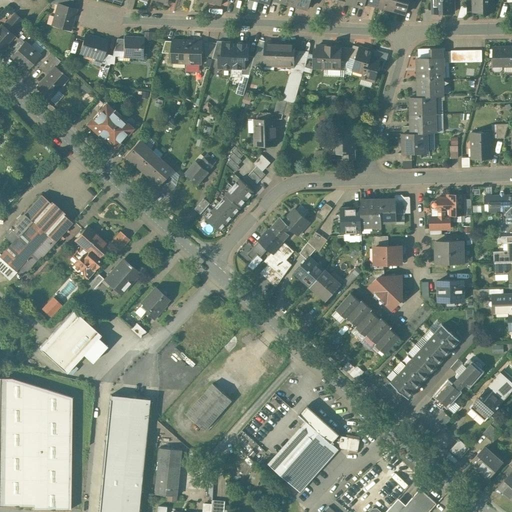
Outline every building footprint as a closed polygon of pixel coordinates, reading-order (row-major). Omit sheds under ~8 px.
[(73,0),(52,0),(50,3),(58,5),(71,9),(71,8),(73,0)] [(310,0),(296,0),(295,5),(308,8),(310,0)] [(394,0),(380,0),(378,6),(392,10),(394,0)] [(394,0),(392,10),(405,14),(409,0),(394,0)] [(453,13),(452,0),(432,0),(433,13),(453,13)] [(472,0),(473,12),(493,12),(492,0),(472,0)] [(71,9),(58,5),(52,25),(69,30),(75,9),(71,8),(71,9)] [(15,13),(3,27),(11,34),(23,21),(15,13)] [(3,27),(1,25),(0,25),(0,48),(1,50),(13,36),(11,34),(3,27)] [(107,41),(85,35),(79,53),(101,59),(103,53),(107,41)] [(144,38),(124,37),(123,39),(123,52),(129,53),(129,57),(144,58),(144,38)] [(123,39),(117,39),(113,51),(123,52),(123,39)] [(187,40),(172,39),(172,53),(171,63),(186,63),(187,40)] [(202,40),(187,40),(186,63),(201,64),(201,57),(202,42),(202,40)] [(172,41),(165,41),(162,53),(172,53),(172,41)] [(224,41),(217,41),(216,43),(212,57),(212,58),(219,60),(219,54),(222,54),(223,43),(224,41)] [(23,42),(10,57),(11,56),(18,62),(17,63),(25,70),(35,59),(38,55),(23,42)] [(216,43),(208,42),(207,57),(208,57),(212,57),(216,43)] [(223,43),(222,54),(219,54),(219,60),(219,67),(231,68),(232,55),(235,55),(235,43),(223,43)] [(248,44),(235,43),(235,55),(232,55),(231,68),(242,68),(244,68),(244,57),(247,57),(247,55),(248,55),(248,44)] [(294,44),(265,43),(264,65),(290,66),(293,66),(294,50),(294,44)] [(341,46),(317,45),(316,55),(313,55),(313,67),(339,68),(340,68),(340,61),(341,47),(341,46)] [(359,47),(353,45),(352,48),(349,58),(355,60),(359,47)] [(50,52),(44,47),(38,55),(35,59),(40,63),(50,52)] [(352,48),(341,47),(340,61),(348,61),(349,58),(352,48)] [(372,51),(359,47),(355,60),(352,70),(362,73),(363,73),(365,63),(368,64),(370,56),(372,51)] [(511,47),(493,48),(493,49),(495,49),(496,57),(492,59),(492,66),(503,66),(511,65),(511,47)] [(442,57),(441,48),(430,49),(430,58),(442,57)] [(309,51),(294,50),(293,66),(290,66),(290,72),(302,73),(309,51)] [(466,62),(465,50),(457,50),(458,62),(466,62)] [(474,62),(473,50),(465,50),(466,62),(474,62)] [(482,62),(481,50),(473,50),(474,62),(482,62)] [(40,63),(37,66),(47,75),(54,67),(55,67),(60,61),(50,52),(40,63)] [(103,53),(101,59),(98,67),(108,69),(112,55),(103,53)] [(247,57),(244,57),(244,68),(242,68),(242,74),(249,74),(254,57),(248,55),(247,55),(247,57)] [(370,56),(368,64),(365,63),(363,73),(362,73),(361,77),(374,81),(381,59),(373,57),(370,56)] [(430,58),(417,58),(418,78),(442,77),(442,57),(430,58)] [(47,75),(36,88),(49,100),(68,78),(55,67),(54,67),(47,75)] [(302,73),(290,72),(288,79),(284,91),(285,91),(282,100),(286,101),(294,103),(302,73)] [(442,77),(418,78),(418,97),(437,96),(440,96),(443,96),(442,77)] [(253,92),(255,84),(250,82),(244,101),(251,103),(254,92),(253,92)] [(418,97),(410,97),(411,115),(435,114),(438,114),(437,96),(418,97)] [(137,120),(112,97),(105,106),(130,128),(137,120)] [(294,103),(286,101),(282,114),(290,116),(294,103)] [(130,128),(105,106),(88,124),(113,147),(130,128)] [(435,114),(411,115),(411,133),(427,132),(435,132),(435,114)] [(275,119),(254,119),(254,120),(255,120),(255,132),(254,132),(255,146),(276,145),(275,119)] [(508,124),(496,124),(497,138),(504,138),(508,124)] [(353,131),(343,131),(343,138),(332,138),(333,146),(333,153),(343,153),(344,159),(354,159),(353,131)] [(411,133),(402,133),(403,153),(411,153),(427,153),(427,132),(411,133)] [(491,133),(482,134),(482,132),(471,132),(471,157),(492,157),(491,133)] [(139,140),(124,156),(135,166),(150,150),(139,140)] [(233,152),(229,157),(231,159),(227,163),(236,171),(240,167),(238,165),(242,161),(240,159),(244,154),(235,146),(231,150),(233,152)] [(333,146),(324,146),(320,160),(331,159),(330,153),(333,153),(333,146)] [(458,146),(450,146),(450,158),(458,158),(458,146)] [(150,150),(135,166),(146,176),(161,160),(150,150)] [(411,153),(403,153),(397,153),(398,161),(412,160),(411,153)] [(213,165),(204,157),(199,163),(207,171),(213,165)] [(161,160),(146,176),(157,186),(168,174),(172,169),(161,160)] [(195,160),(184,173),(197,184),(208,172),(207,171),(199,163),(195,160)] [(257,166),(249,175),(257,183),(265,175),(257,166)] [(168,174),(157,186),(162,191),(170,182),(173,179),(168,174)] [(254,191),(240,178),(232,186),(247,199),(254,191)] [(170,182),(162,191),(167,195),(175,186),(170,182)] [(247,199),(232,186),(225,194),(226,195),(240,207),(247,199)] [(511,195),(503,196),(503,192),(500,192),(500,196),(491,196),(491,203),(492,212),(509,211),(509,230),(496,230),(496,237),(507,237),(511,236),(511,195)] [(49,203),(41,195),(23,214),(54,242),(72,223),(63,215),(64,213),(51,201),(49,203)] [(240,207),(226,195),(219,202),(234,215),(241,207),(240,207)] [(439,200),(439,198),(438,198),(438,200),(433,200),(431,202),(431,216),(430,216),(430,229),(441,229),(449,228),(449,214),(464,214),(465,214),(465,199),(465,195),(447,195),(447,197),(445,198),(443,199),(443,200),(439,200)] [(204,198),(195,209),(201,214),(210,204),(204,198)] [(395,199),(380,200),(381,221),(396,221),(395,215),(395,206),(395,200),(395,199)] [(380,200),(360,200),(360,206),(361,226),(381,226),(381,221),(380,200)] [(410,200),(395,200),(395,206),(404,206),(404,213),(410,213),(410,200)] [(234,215),(219,202),(212,210),(227,223),(234,215)] [(326,203),(316,216),(323,221),(332,208),(326,203)] [(360,206),(340,207),(341,233),(348,233),(361,232),(361,226),(360,206)] [(404,206),(395,206),(395,215),(401,215),(403,213),(404,213),(404,206)] [(309,222),(294,209),(284,221),(293,230),(298,234),(309,222)] [(227,223),(212,210),(205,218),(219,231),(227,223)] [(23,214),(3,236),(11,243),(0,255),(0,257),(15,271),(21,276),(40,255),(41,257),(54,242),(23,214)] [(284,221),(280,218),(270,229),(283,241),(293,230),(284,221)] [(108,245),(86,226),(80,233),(84,237),(78,243),(82,247),(88,252),(84,256),(82,255),(77,260),(74,264),(81,270),(84,266),(86,264),(93,270),(94,270),(100,262),(98,260),(97,259),(96,258),(108,245)] [(270,229),(269,228),(252,247),(247,242),(237,253),(254,269),(263,260),(261,258),(268,249),(272,253),(283,241),(270,229)] [(327,240),(315,231),(307,242),(315,249),(318,252),(327,240)] [(361,232),(348,233),(348,239),(354,239),(356,240),(360,240),(361,239),(361,232)] [(127,241),(118,233),(109,242),(119,251),(127,241)] [(388,246),(388,236),(374,236),(374,246),(388,246)] [(463,262),(462,240),(460,240),(436,241),(436,263),(463,262)] [(272,253),(265,261),(268,264),(283,277),(291,265),(285,260),(293,250),(283,241),(272,253)] [(307,242),(299,253),(306,259),(309,256),(315,249),(307,242)] [(511,242),(511,243),(511,252),(494,252),(494,263),(511,262),(511,242)] [(388,246),(374,246),(375,263),(375,264),(384,263),(401,263),(400,245),(388,246)] [(77,250),(72,256),(77,260),(82,255),(84,256),(88,252),(82,247),(78,252),(77,250)] [(309,256),(306,259),(294,272),(295,272),(297,270),(303,276),(301,278),(310,286),(324,270),(309,256)] [(123,259),(104,280),(110,285),(120,294),(130,282),(138,273),(139,273),(128,263),(127,264),(123,259)] [(511,262),(494,263),(495,273),(511,273),(511,281),(511,282),(511,281),(511,262)] [(93,270),(86,264),(84,266),(84,276),(88,279),(95,271),(94,270),(93,270)] [(283,277),(268,264),(260,273),(275,287),(283,277)] [(340,284),(324,270),(310,286),(326,300),(340,284)] [(384,270),(371,270),(371,273),(376,278),(379,276),(384,276),(384,270)] [(351,272),(342,282),(347,287),(357,277),(351,272)] [(98,274),(88,284),(94,289),(103,279),(98,274)] [(384,276),(379,276),(376,278),(369,286),(392,308),(402,299),(401,286),(399,283),(401,281),(401,276),(397,276),(394,279),(392,276),(384,276)] [(463,300),(463,280),(438,280),(438,301),(463,300)] [(155,288),(141,303),(148,309),(145,312),(146,313),(153,319),(163,307),(162,306),(168,299),(155,288)] [(489,289),(473,289),(473,297),(489,297),(489,289)] [(350,293),(336,309),(346,318),(347,317),(360,302),(360,301),(350,293)] [(511,293),(492,294),(493,312),(509,312),(509,330),(511,329),(511,293)] [(61,305),(54,297),(43,308),(50,315),(61,305)] [(360,301),(360,302),(347,317),(357,325),(370,310),(370,311),(372,309),(361,300),(360,301)] [(425,303),(405,325),(413,333),(433,310),(425,303)] [(145,312),(139,306),(134,311),(142,318),(146,313),(145,312)] [(100,335),(73,310),(39,348),(66,373),(100,335)] [(370,311),(370,310),(357,325),(355,327),(366,336),(367,334),(380,319),(370,311)] [(391,327),(381,317),(380,319),(367,334),(376,343),(390,328),(391,327)] [(146,332),(136,323),(130,329),(140,338),(146,332)] [(453,334),(449,330),(442,324),(434,333),(452,349),(460,340),(453,334)] [(390,328),(376,343),(375,344),(385,353),(400,337),(390,328)] [(452,349),(434,333),(427,341),(445,357),(452,349)] [(445,357),(427,341),(420,349),(438,365),(445,357)] [(14,356),(6,349),(2,353),(10,360),(14,356)] [(438,365),(420,349),(412,357),(430,373),(438,365)] [(430,373),(412,357),(405,365),(423,381),(430,373)] [(452,384),(448,380),(433,396),(447,408),(462,392),(459,390),(464,384),(469,388),(484,372),(470,359),(455,376),(458,378),(452,384)] [(458,359),(450,368),(455,372),(463,363),(458,359)] [(358,378),(364,372),(351,360),(345,366),(358,378)] [(423,381),(405,365),(398,374),(416,390),(423,381)] [(511,384),(499,373),(493,380),(495,381),(493,383),(493,382),(487,389),(497,398),(497,397),(498,397),(503,391),(506,391),(508,393),(511,388),(511,384)] [(416,390),(398,374),(390,382),(397,388),(397,389),(401,392),(406,396),(408,398),(416,390)] [(71,397),(11,378),(0,378),(0,505),(32,506),(32,509),(70,510),(71,397)] [(390,382),(388,380),(384,385),(393,393),(397,388),(390,382)] [(232,401),(212,384),(185,414),(204,431),(232,401)] [(393,393),(384,385),(380,389),(389,397),(393,393)] [(401,392),(397,389),(397,388),(393,393),(402,401),(406,396),(401,392)] [(487,389),(486,388),(474,403),(474,402),(480,408),(480,409),(482,406),(491,413),(489,416),(496,408),(497,408),(499,406),(498,406),(502,401),(498,397),(497,397),(497,398),(487,389)] [(389,397),(380,389),(376,393),(385,401),(389,397)] [(402,401),(393,393),(389,397),(398,405),(402,401)] [(140,511),(152,399),(110,395),(98,511),(140,511)] [(398,405),(389,397),(385,401),(394,409),(398,405)] [(338,434),(306,405),(298,415),(306,422),(268,464),(299,491),(337,448),(331,443),(338,434)] [(450,418),(443,412),(436,419),(444,425),(450,418)] [(433,434),(416,419),(410,426),(427,441),(433,434)] [(500,434),(490,425),(482,434),(492,442),(500,434)] [(359,440),(342,436),(339,448),(340,448),(349,450),(349,452),(356,454),(359,440)] [(459,440),(450,450),(459,459),(469,449),(459,440)] [(502,463),(484,447),(470,462),(480,470),(481,470),(489,477),(488,477),(488,478),(502,463)] [(181,450),(160,448),(155,494),(176,496),(181,450)] [(511,474),(510,473),(498,486),(511,498),(511,474)] [(385,511),(428,511),(436,503),(420,489),(405,505),(398,498),(385,511)] [(225,501),(212,500),(210,511),(223,511),(224,511),(225,501)]
